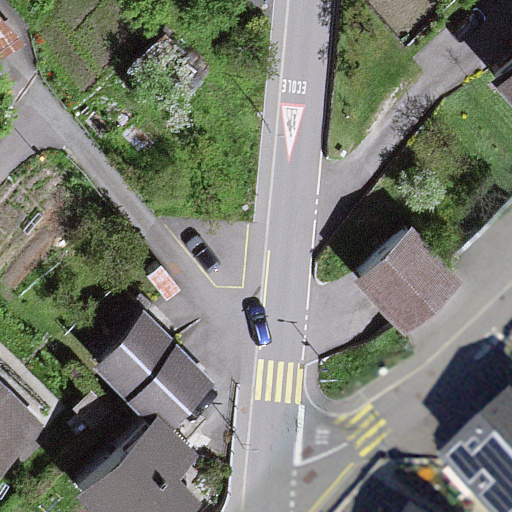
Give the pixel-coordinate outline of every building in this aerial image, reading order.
[(0,51),(20,35),(0,10),(0,51)] [(511,43),(492,61),(511,84),(511,43)] [(449,279),(402,223),(352,264),(399,320),(449,279)] [(202,375),(138,309),(99,346),(163,413),(202,375)] [(0,446),(33,416),(0,381),(0,446)] [(511,511),(511,397),(511,396),(445,457),(495,511),(511,511)] [(180,450),(145,411),(70,479),(99,511),(169,511),(193,491),(167,462),(180,450)]
